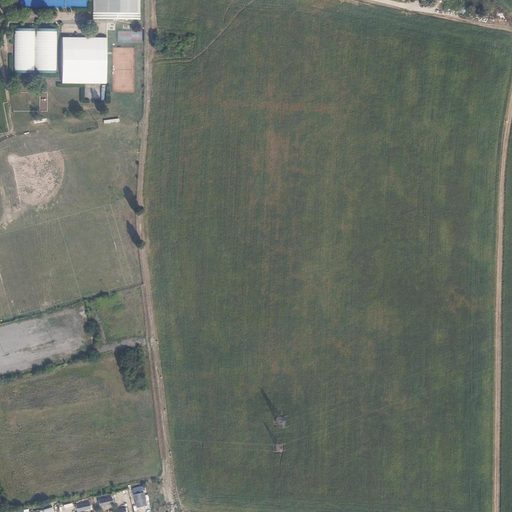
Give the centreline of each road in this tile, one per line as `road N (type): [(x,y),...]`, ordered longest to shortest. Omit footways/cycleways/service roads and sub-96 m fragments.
road 1 (track): [(149,0),(140,208),(173,511)]
road 2 (track): [(494,511),(503,151),(511,101)]
road 3 (track): [(511,27),(382,0)]
